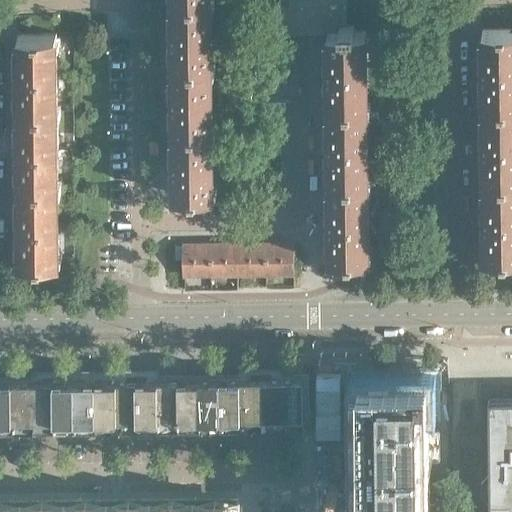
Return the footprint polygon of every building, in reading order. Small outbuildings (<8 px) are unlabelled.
[(211,64),(210,0),(172,0),(173,64),(211,64)] [(367,105),(366,67),(366,29),(354,29),(354,23),(347,24),(346,0),(280,0),(281,31),(328,30),(329,105),(367,105)] [(511,103),(511,27),(482,27),(483,104),(511,103)] [(57,108),(56,32),(18,32),(19,109),(57,108)] [(212,128),(211,64),(173,64),(174,128),(212,128)] [(511,178),(511,103),(483,104),(484,179),(511,178)] [(367,180),(367,142),(367,105),(329,105),(329,180),(367,180)] [(58,184),(57,146),(57,108),(19,109),(20,184),(58,184)] [(213,193),(212,128),(174,128),(174,194),(213,193)] [(511,254),(511,178),(484,179),(485,255),(511,254)] [(368,256),(368,218),(367,180),(329,180),(330,257),(368,256)] [(58,260),(58,221),(58,184),(20,184),(20,260),(58,260)] [(294,271),(294,242),(266,243),(266,269),(280,269),(280,271),(294,271)] [(211,269),(210,243),(182,243),(182,257),(182,272),(196,272),(196,270),(211,269)] [(238,272),(238,243),(210,243),(211,269),(225,269),(225,272),(238,272)] [(266,269),(266,243),(238,243),(238,272),(251,272),(251,269),(266,269)] [(429,511),(428,374),(360,375),(361,511),(429,511)] [(0,430),(304,428),(304,401),(303,375),(0,378),(0,430)] [(488,398),(489,466),(488,469),(483,473),(482,475),(482,477),(482,489),(483,491),(488,497),(489,498),(489,499),(489,511),(511,511),(511,395),(492,395),(491,396),(489,397),(488,398)]
